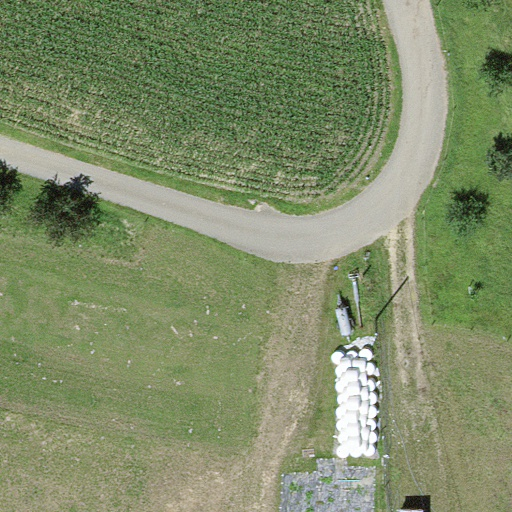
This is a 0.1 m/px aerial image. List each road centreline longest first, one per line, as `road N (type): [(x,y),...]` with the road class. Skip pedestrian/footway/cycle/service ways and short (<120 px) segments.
road 1 (unclassified): [(0,150),(296,245),(339,238),(390,210),(419,151),(426,30),(410,0)]
road 2 (track): [(390,210),(405,321),(434,439),(470,511)]
